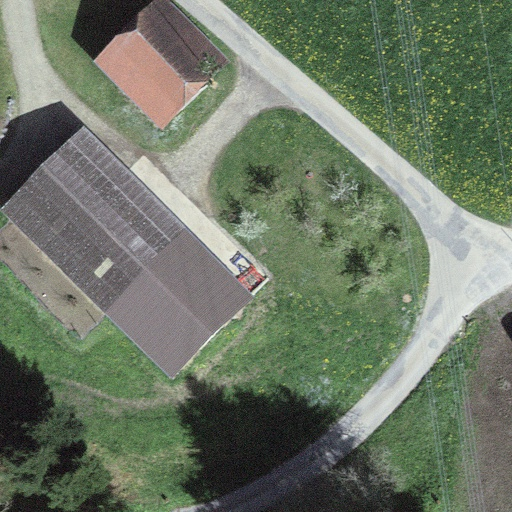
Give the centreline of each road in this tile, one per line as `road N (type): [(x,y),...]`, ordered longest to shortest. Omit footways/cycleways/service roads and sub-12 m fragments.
road 1 (unclassified): [(481,267),(363,416),(312,460),(217,511)]
road 2 (track): [(278,77),(172,180),(68,105),(37,103)]
road 3 (track): [(17,0),(37,103),(15,160),(0,176)]
